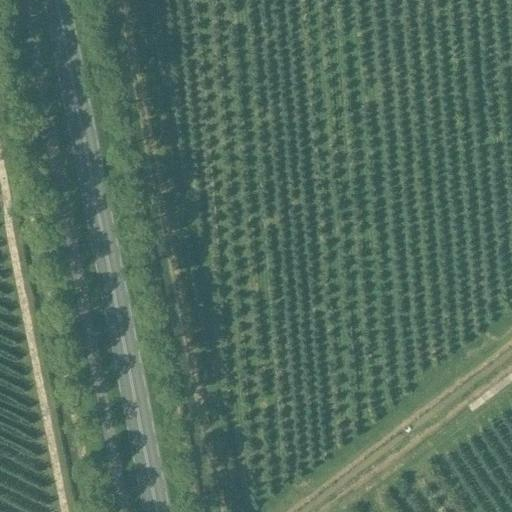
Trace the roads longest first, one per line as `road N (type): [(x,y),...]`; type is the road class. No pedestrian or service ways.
road 1 (primary): [(156,511),(57,0)]
road 2 (track): [(65,511),(0,176)]
